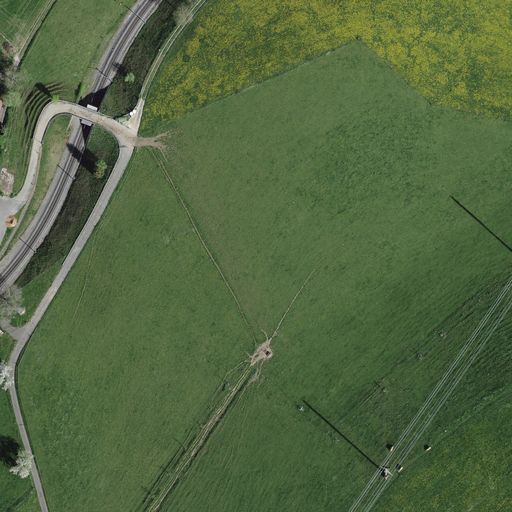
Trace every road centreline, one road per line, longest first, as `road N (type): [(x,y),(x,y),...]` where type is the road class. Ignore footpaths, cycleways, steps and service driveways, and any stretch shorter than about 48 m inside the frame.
road 1 (track): [(1,210),(25,192),(51,110),(100,118),(126,138),(113,182),(11,364),(45,511)]
road 2 (track): [(149,511),(250,368)]
road 3 (track): [(126,138),(153,71),(204,0)]
